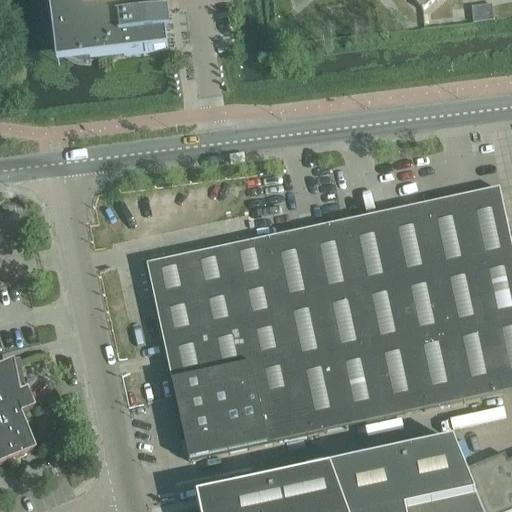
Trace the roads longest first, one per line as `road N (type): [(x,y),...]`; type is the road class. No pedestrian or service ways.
road 1 (tertiary): [(58,162),(511,108)]
road 2 (unclassified): [(133,501),(58,162)]
